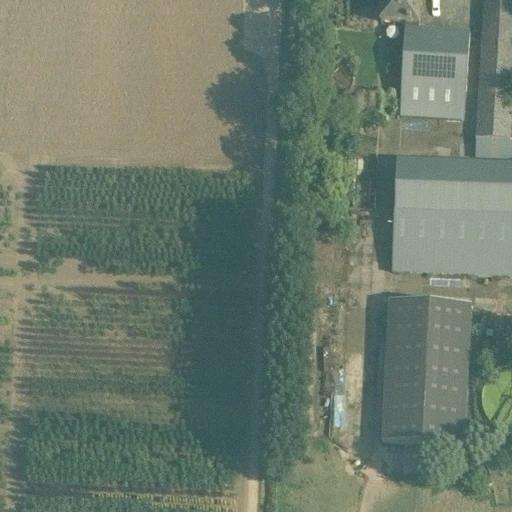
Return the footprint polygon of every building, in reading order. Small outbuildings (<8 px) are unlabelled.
[(387,0),(382,0),(381,23),(406,24),(406,31),(418,32),(420,2),(387,0)] [(511,104),(511,6),(483,5),(476,139),(475,157),(511,161),(511,155),(511,141),(510,141),(511,104)] [(406,31),(400,116),(463,120),(469,35),(418,32),(406,31)] [(511,166),(397,163),(394,273),(511,276),(511,166)] [(471,307),(389,303),(382,444),(463,448),(471,307)] [(511,364),(510,365),(504,367),(501,368),(498,370),(495,372),(492,375),(490,378),(487,381),(486,382),(486,384),(484,387),(483,391),(482,394),(482,396),(482,400),(482,404),(482,406),(483,410),(484,413),(485,417),(487,420),(489,423),(492,426),(493,427),(496,429),(499,432),(502,433),(506,435),(509,436),(511,436),(511,364)]
